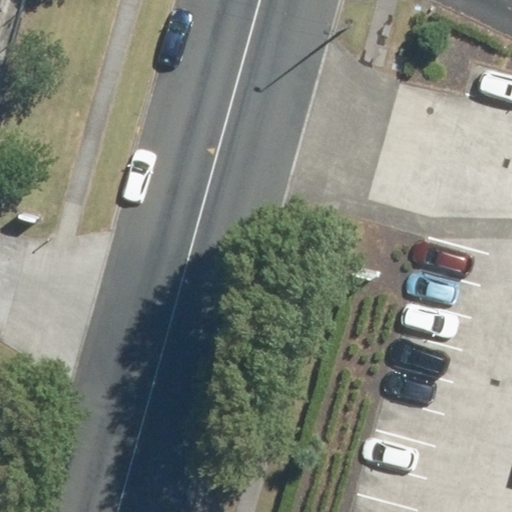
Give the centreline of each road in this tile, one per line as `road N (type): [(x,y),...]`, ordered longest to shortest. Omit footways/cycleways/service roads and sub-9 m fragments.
road 1 (tertiary): [(262,0),(121,511)]
road 2 (unknown): [(171,332),(0,283)]
